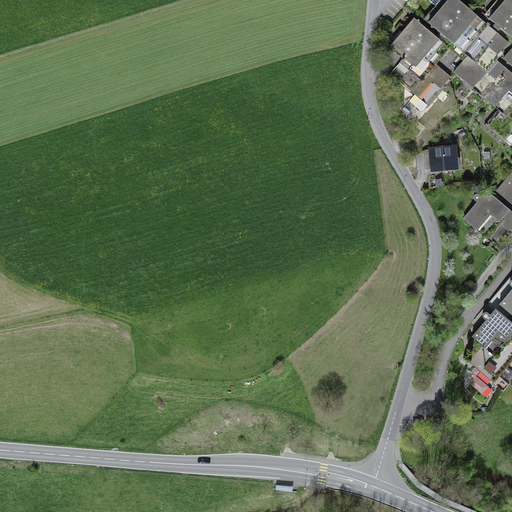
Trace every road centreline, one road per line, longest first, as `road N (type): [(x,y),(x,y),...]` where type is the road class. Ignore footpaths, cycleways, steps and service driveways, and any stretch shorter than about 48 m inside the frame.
road 1 (tertiary): [(372,0),(371,108),(431,224),(435,254),(398,403)]
road 2 (primary): [(0,449),(250,466),(372,488)]
